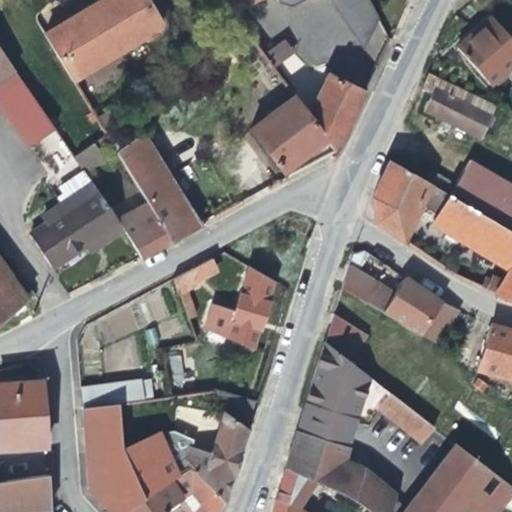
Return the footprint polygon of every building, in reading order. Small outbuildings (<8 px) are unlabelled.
[(155,23),(141,0),(95,0),(38,36),(65,79),(155,23)] [(221,11),(212,0),(192,0),(185,6),(202,27),(208,22),(221,11)] [(212,0),(221,11),(223,9),(240,0),(264,0),(266,3),(280,8),(295,0),(318,0),(322,7),(334,0),(212,0)] [(368,17),(359,0),(334,0),(322,7),(349,55),(368,17)] [(221,11),(208,22),(221,39),(225,36),(234,29),(221,11)] [(447,50),(479,89),(511,61),(511,57),(483,21),(447,50)] [(75,96),(166,40),(155,23),(65,79),(75,96)] [(259,61),(234,29),(225,36),(250,69),(252,67),(259,61)] [(276,64),(294,50),(285,37),(266,51),(276,64)] [(263,95),(277,85),(259,61),(252,67),(257,73),(251,78),(263,95)] [(339,78),(320,69),(298,113),(319,140),(328,153),(357,93),(337,83),(339,78)] [(48,131),(6,71),(0,74),(0,121),(20,150),(48,131)] [(444,126),(472,139),(488,108),(420,75),(413,92),(425,98),(417,113),(435,121),(444,126)] [(319,140),(298,113),(285,95),(242,129),(276,172),(319,140)] [(444,126),(435,121),(430,131),(439,136),(444,126)] [(110,152),(136,194),(163,178),(137,135),(110,152)] [(97,160),(86,143),(66,157),(76,171),(77,173),(97,160)] [(422,187),(381,162),(364,198),(367,223),(370,225),(393,241),(413,204),(422,187)] [(511,197),(457,164),(437,196),(439,197),(505,236),(511,224),(511,197)] [(84,184),(77,173),(76,171),(46,190),(50,195),(45,199),(50,207),(84,184)] [(141,202),(165,241),(192,226),(163,178),(136,194),(141,202)] [(113,228),(108,220),(84,184),(50,207),(32,219),(35,224),(18,235),(40,268),(74,246),(72,243),(86,234),(92,242),(113,228)] [(439,197),(437,196),(422,187),(413,204),(429,214),(439,197)] [(505,263),(511,251),(511,240),(505,236),(439,197),(429,214),(425,220),(454,238),(460,235),(505,263)] [(165,241),(141,202),(108,220),(113,228),(132,258),(165,241)] [(460,235),(454,238),(425,220),(422,225),(500,272),(505,263),(460,235)] [(92,242),(86,234),(72,243),(74,246),(78,251),(92,242)] [(500,272),(493,283),(486,295),(501,303),(511,305),(511,251),(505,263),(500,272)] [(213,272),(206,258),(187,268),(194,282),(213,272)] [(194,282),(187,268),(167,279),(173,296),(174,298),(181,319),(190,316),(181,292),(196,286),(194,282)] [(245,350),(266,282),(243,268),(228,318),(209,308),(200,330),(245,350)] [(348,299),(356,274),(340,269),(333,290),(348,299)] [(0,316),(20,302),(0,275),(0,316)] [(470,288),(486,295),(493,283),(482,277),(479,282),(475,280),(470,288)] [(368,278),(355,303),(390,325),(396,316),(380,305),(388,291),(368,278)] [(396,278),(388,291),(380,305),(396,316),(390,325),(409,336),(410,335),(431,301),(396,278)] [(424,345),(448,309),(431,301),(410,335),(424,345)] [(326,313),(317,342),(340,360),(358,337),(326,313)] [(511,334),(480,326),(468,368),(511,379),(511,334)] [(340,360),(317,342),(298,402),(347,418),(358,383),(371,394),(376,388),(340,360)] [(183,381),(181,352),(170,353),(172,382),(183,381)] [(109,405),(132,402),(128,380),(73,388),(75,410),(109,405)] [(0,451),(37,449),(32,382),(0,384),(0,451)] [(218,414),(239,428),(247,403),(208,393),(211,409),(218,414)] [(415,433),(422,425),(383,394),(371,410),(383,421),(392,410),(402,419),(394,429),(404,437),(410,430),(415,433)] [(132,402),(109,405),(111,418),(138,415),(137,407),(142,406),(141,401),(132,402)] [(347,418),(298,402),(290,429),(339,445),(347,418)] [(111,418),(109,405),(75,410),(81,494),(97,511),(115,511),(131,502),(115,448),(111,418)] [(177,405),(174,418),(195,423),(198,410),(177,405)] [(402,419),(392,410),(383,421),(394,429),(402,419)] [(152,433),(115,448),(131,502),(183,468),(205,489),(217,503),(239,428),(218,414),(205,454),(184,448),(179,462),(180,464),(169,471),(152,433)] [(339,445),(290,429),(289,432),(337,448),(339,445)] [(278,468),(306,482),(355,507),(360,511),(395,511),(399,507),(358,473),(333,464),(339,449),(337,448),(289,432),(278,468)] [(451,511),(454,509),(482,473),(447,445),(399,507),(395,511),(451,511)] [(183,468),(131,502),(115,511),(158,511),(158,510),(170,502),(186,491),(197,508),(201,511),(213,511),(217,503),(205,489),(183,468)] [(264,511),(292,511),(289,509),(306,482),(278,468),(264,511)] [(458,511),(489,511),(506,491),(482,473),(454,509),(458,511)] [(0,511),(30,511),(41,511),(39,477),(0,483),(0,511)] [(179,511),(201,511),(197,508),(186,491),(170,502),(179,511)]
